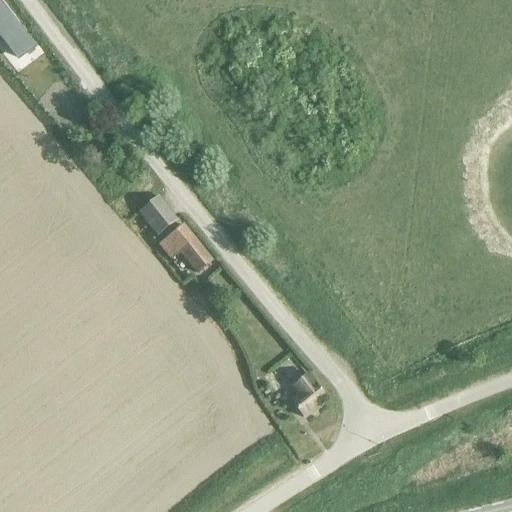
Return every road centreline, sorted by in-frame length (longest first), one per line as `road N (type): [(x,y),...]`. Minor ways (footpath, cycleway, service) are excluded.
road 1 (unclassified): [(371,436),(27,0)]
road 2 (unclassified): [(371,436),(511,381)]
road 3 (unclassified): [(257,511),(371,436)]
